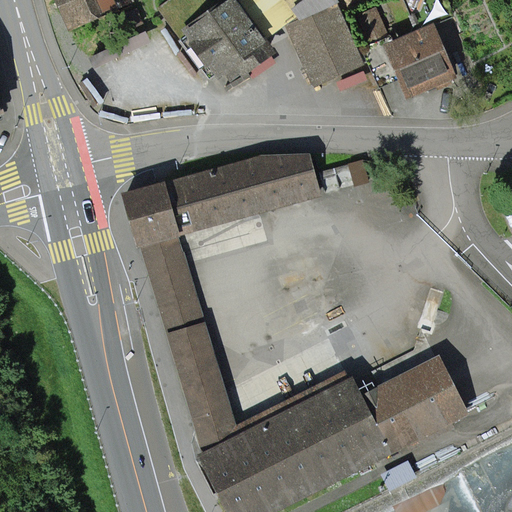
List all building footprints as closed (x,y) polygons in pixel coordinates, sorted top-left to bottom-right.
[(58,0),(70,27),(131,1),(130,0),(58,0)] [(169,0),(158,9),(181,39),(232,2),(264,44),(288,27),(336,5),(332,0),(169,0)] [(410,0),(422,30),(453,17),(446,0),(410,0)] [(264,44),(232,2),(181,39),(217,88),(268,50),(264,44)] [(336,5),(288,27),(315,87),(363,65),(336,5)] [(365,47),(386,37),(373,9),(356,17),(363,33),(360,35),(365,47)] [(401,72),(411,94),(449,77),(430,34),(392,50),(401,72)] [(401,72),(392,50),(386,37),(365,47),(361,49),(376,83),(401,72)] [(259,158),(127,195),(139,245),(177,235),(317,195),(308,158),(259,158)] [(177,235),(139,245),(169,338),(205,327),(177,235)] [(205,327),(169,338),(200,439),(234,427),(205,327)] [(359,402),(385,453),(463,413),(439,368),(400,388),(397,382),(359,402)] [(350,384),(203,458),(230,511),(269,511),(385,453),(359,402),(350,384)]
